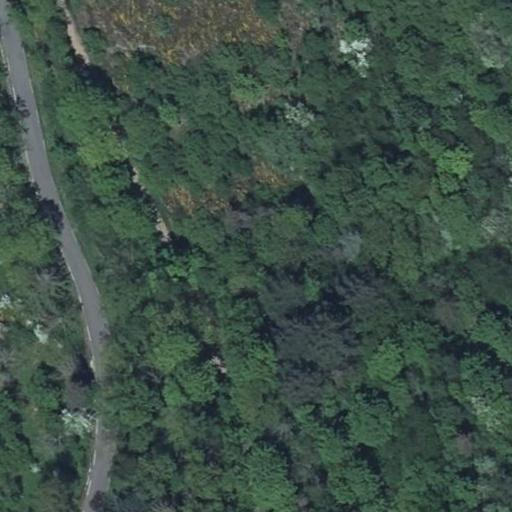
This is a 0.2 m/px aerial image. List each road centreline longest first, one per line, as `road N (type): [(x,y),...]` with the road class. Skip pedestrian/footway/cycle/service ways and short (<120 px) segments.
road 1 (track): [(199,511),(181,416),(86,134),(52,0)]
road 2 (residential): [(0,14),(102,328),(88,511)]
